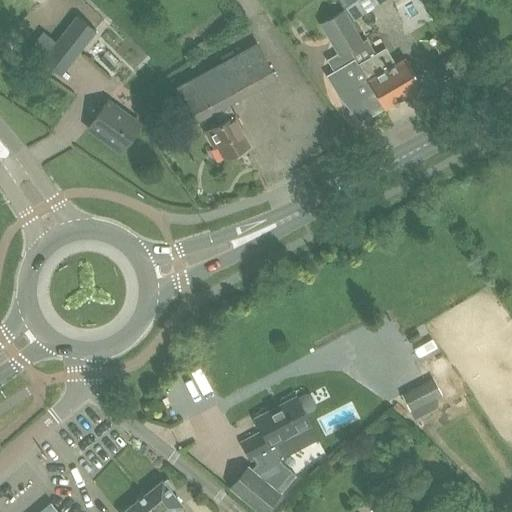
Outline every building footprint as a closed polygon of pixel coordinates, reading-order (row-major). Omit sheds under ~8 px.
[(340,0),(356,21),(385,0),(340,0)] [(341,11),(321,23),(338,53),(326,59),(333,71),(327,75),(338,95),(359,120),(383,107),(383,106),(357,64),(354,59),(349,50),(360,44),(341,11)] [(42,32),(27,52),(61,80),(97,33),(76,16),(55,43),(42,32)] [(179,85),(175,87),(194,123),(199,120),(213,112),(219,123),(205,131),(214,147),(217,145),(224,158),(244,147),(248,145),(239,129),(241,128),(234,114),(228,104),(275,78),(255,43),(234,55),(231,50),(220,56),(223,61),(179,85)] [(357,64),(383,106),(383,107),(383,108),(421,85),(412,69),(414,68),(409,60),(407,61),(405,58),(394,64),(385,48),(357,64)] [(107,100),(85,130),(120,155),(142,125),(107,100)] [(312,370),(332,356),(319,337),(299,351),(312,370)] [(433,377),(400,394),(413,419),(438,406),(434,398),(441,395),(433,377)] [(247,464),(228,488),(257,511),(264,511),(281,492),(276,488),(291,471),(278,460),(282,455),(275,442),(310,424),(305,414),(313,410),(315,406),(315,404),(311,395),(307,394),(304,393),(296,397),(255,419),(262,432),(241,442),(250,460),(253,458),(256,463),(251,468),(247,464)] [(291,471),(276,488),(281,492),(295,474),(291,471)] [(162,480),(142,496),(155,511),(179,511),(177,509),(182,505),(169,489),(172,486),(166,478),(162,480)] [(155,511),(142,496),(121,511),(155,511)] [(57,511),(51,503),(40,511),(57,511)]
